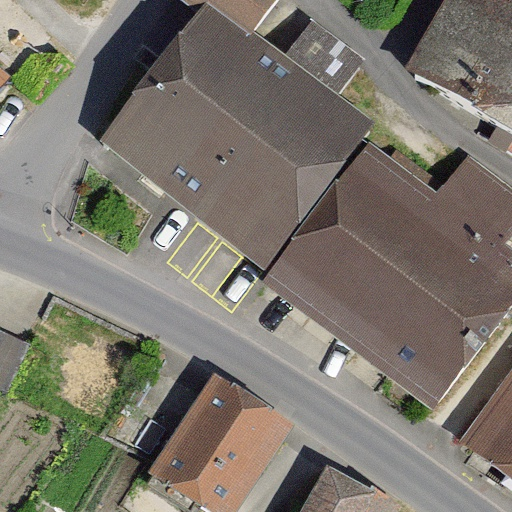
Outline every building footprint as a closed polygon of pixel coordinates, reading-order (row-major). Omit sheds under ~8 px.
[(111,134),(279,268),(388,133),(347,100),(369,72),(316,29),(294,56),(271,38),(300,1),(298,0),(174,0),(174,1),(200,23),(111,134)] [(511,0),(469,0),(422,76),(511,131),(511,0)] [(0,72),(0,111),(19,90),(0,72)] [(448,409),(511,322),(511,248),(508,245),(511,239),(511,185),(471,155),(445,190),(386,147),(282,288),(448,409)] [(0,326),(0,381),(8,385),(29,339),(0,326)] [(221,511),(247,511),(301,424),(218,375),(158,474),(221,511)] [(511,386),(472,444),(511,472),(511,386)] [(400,511),(411,492),(343,456),(313,511),(400,511)]
